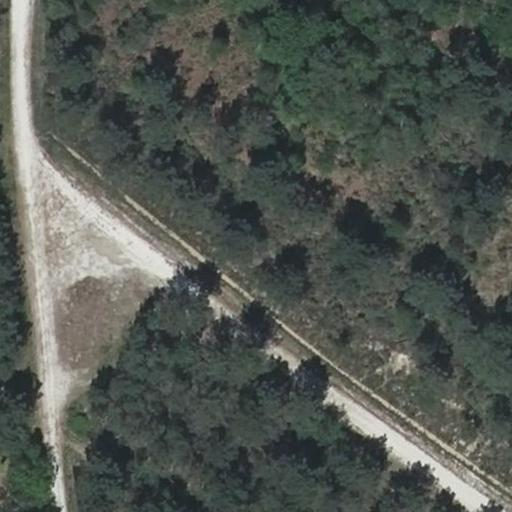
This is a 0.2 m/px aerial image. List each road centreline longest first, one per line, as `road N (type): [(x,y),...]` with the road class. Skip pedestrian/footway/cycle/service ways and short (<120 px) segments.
road 1 (track): [(507,511),(28,175)]
road 2 (track): [(61,511),(21,94),(24,0)]
